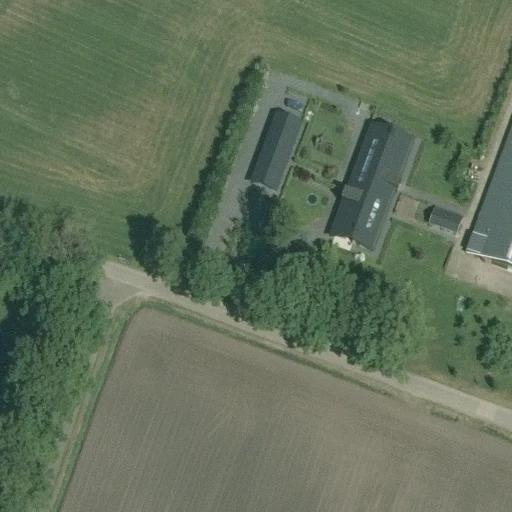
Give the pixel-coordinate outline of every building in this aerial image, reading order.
[(289,130),(329,144),(335,125),(295,111),(289,130)] [(294,142),(271,134),(257,172),(280,180),(294,142)] [(468,257),(511,273),(511,136),(505,156),(468,257)] [(385,211),(382,210),(389,192),(394,195),(396,195),(400,185),(399,184),(396,184),(410,146),(394,140),(395,140),(392,139),(389,146),(370,139),(348,197),(346,196),(345,196),(341,206),(342,207),(345,208),(337,228),(356,235),(351,246),(370,253),(385,211)] [(464,242),(483,188),(455,178),(436,233),(464,242)]
